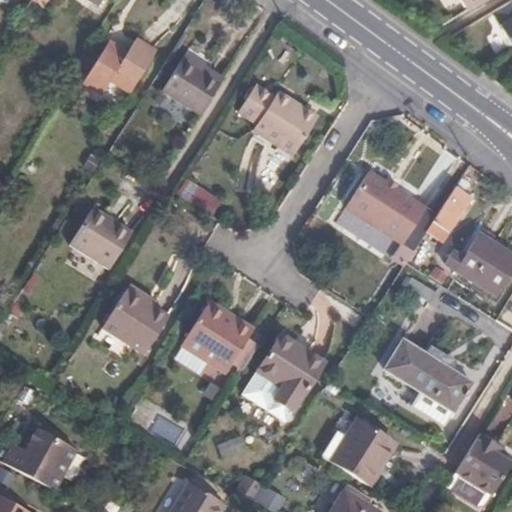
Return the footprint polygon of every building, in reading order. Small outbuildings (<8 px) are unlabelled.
[(102,0),(83,0),(97,8),(102,0)] [(511,0),(506,0),(493,8),(511,40),(511,0)] [(125,57),(107,45),(84,82),(102,94),(111,79),(129,92),(152,55),(134,43),(125,57)] [(159,91),(197,115),(220,78),(204,68),(200,72),(180,59),(159,91)] [(254,126),(250,132),(288,157),(314,120),(298,109),(294,114),(285,108),(289,103),(273,94),(270,99),(252,87),(234,113),(254,126)] [(425,211),(369,173),(346,209),(402,246),(425,211)] [(470,197),(455,187),(421,240),(427,244),(438,227),(448,233),(470,197)] [(129,236),(91,211),(68,248),(106,272),(129,236)] [(495,295),(511,270),(511,256),(479,234),(455,270),(495,295)] [(143,300),(125,288),(98,328),(141,357),(164,319),(141,304),(143,300)] [(225,373),(231,363),(248,338),(253,329),(209,301),(181,345),(225,373)] [(310,347),(286,330),(248,387),(291,414),(299,401),(302,403),(325,367),(306,354),(310,347)] [(231,363),(243,371),(259,345),(248,338),(231,363)] [(453,411),(471,383),(403,342),(386,369),(420,390),(453,411)] [(453,411),(420,390),(409,407),(442,428),(453,411)] [(349,416),(322,457),(368,485),(395,444),(349,416)] [(3,463),(54,491),(75,453),(38,432),(25,453),(11,446),(3,463)] [(478,432),(453,471),(490,496),(510,463),(495,453),(500,445),(478,432)] [(172,511),(221,511),(226,505),(190,484),(172,511)] [(267,490),(261,485),(249,504),(257,508),(267,490)] [(329,511),(376,511),(343,491),(329,511)] [(0,511),(30,511),(0,495),(0,511)]
